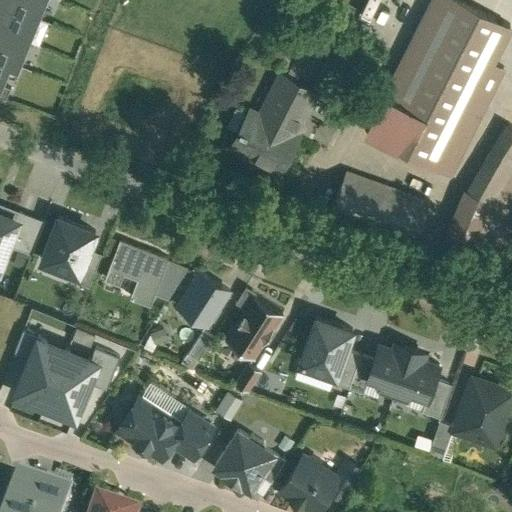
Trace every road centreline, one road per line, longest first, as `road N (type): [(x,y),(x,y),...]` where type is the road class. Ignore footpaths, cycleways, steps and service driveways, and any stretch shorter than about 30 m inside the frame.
road 1 (residential): [(0,131),(256,234),(511,324)]
road 2 (residential): [(252,511),(21,432),(0,432)]
